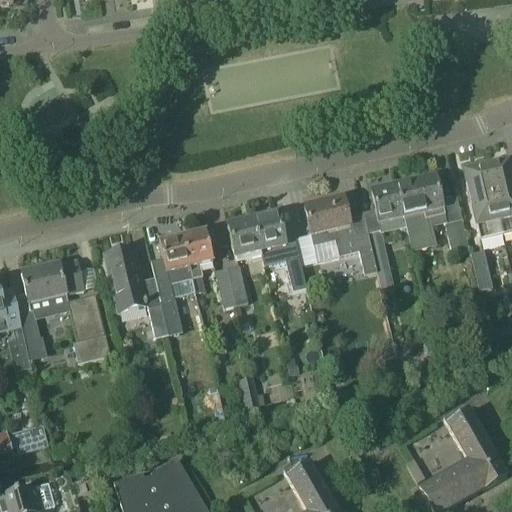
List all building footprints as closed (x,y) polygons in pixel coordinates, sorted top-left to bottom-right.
[(10,0),(0,0),(0,10),(12,9),(10,0)] [(499,167),(486,170),(502,239),(511,236),(511,178),(509,168),(500,170),(499,167)] [(502,239),(486,170),(472,174),(473,176),(463,178),(466,190),(465,190),(471,213),(479,245),(502,239)] [(395,191),(405,232),(409,249),(430,244),(425,224),(443,219),(434,182),(395,191)] [(395,191),(370,197),(379,234),(379,238),(380,238),(405,232),(395,191)] [(295,247),(297,257),(300,270),(358,257),(364,280),(376,277),(367,238),(356,241),(353,229),(348,230),(342,203),(303,212),(310,239),(294,243),(295,247)] [(277,219),(252,225),(260,261),(263,272),(286,267),(284,260),(297,257),(295,247),(284,250),(277,219)] [(460,224),(444,228),(452,259),(467,255),(460,224)] [(260,261),(252,225),(226,231),(234,262),(250,258),(251,263),(260,261)] [(379,234),(368,237),(382,300),(395,297),(380,238),(379,238),(379,234)] [(191,239),(181,241),(195,298),(203,296),(200,283),(201,282),(198,270),(212,267),(205,236),(201,236),(191,238),(191,239)] [(151,266),(150,266),(154,284),(160,307),(172,304),(172,303),(195,298),(181,241),(171,244),(171,243),(161,245),(161,246),(158,247),(162,264),(151,266)] [(127,254),(103,260),(106,271),(117,318),(147,311),(155,344),(168,341),(160,307),(154,284),(136,289),(130,265),(127,254)] [(470,259),(478,296),(491,293),(483,256),(470,259)] [(300,270),(297,257),(284,260),(286,267),(293,297),(306,294),(300,270)] [(25,299),(14,302),(30,367),(45,363),(40,343),(38,344),(34,324),(68,316),(64,300),(83,295),(76,266),(52,271),(42,274),(20,279),(23,291),(25,299)] [(238,271),(226,274),(235,310),(247,308),(238,271)] [(235,310),(226,274),(214,277),(223,313),(235,310)] [(0,337),(20,332),(11,294),(10,294),(10,296),(0,298),(0,337)] [(94,300),(67,307),(77,350),(71,351),(76,370),(109,362),(94,300)] [(511,340),(492,346),(496,362),(511,357),(511,340)] [(292,362),(285,363),(289,380),(297,379),(296,371),(295,371),(292,362)] [(394,362),(380,366),(385,386),(399,383),(394,362)] [(238,384),(245,414),(258,411),(251,381),(238,384)] [(462,421),(458,414),(442,423),(467,466),(418,494),(428,511),(451,511),(456,510),(453,505),(480,489),(483,494),(506,481),(469,417),(462,421)] [(43,432),(8,440),(13,462),(48,453),(43,432)] [(6,438),(0,439),(0,468),(13,465),(6,438)] [(113,489),(119,511),(203,511),(180,471),(176,464),(150,480),(151,482),(143,484),(142,480),(113,489)] [(334,511),(310,469),(302,473),(298,466),(282,475),(303,511),(334,511)] [(14,498),(0,501),(0,511),(53,511),(47,489),(27,494),(23,492),(16,494),(14,498)]
